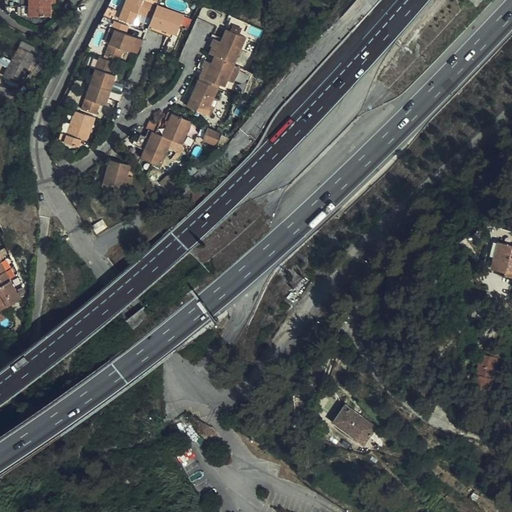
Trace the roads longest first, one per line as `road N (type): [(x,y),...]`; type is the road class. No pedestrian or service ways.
road 1 (unclassified): [(46,182),(182,379),(215,400),(232,400),(258,384),(339,266),(511,114)]
road 2 (motorway): [(0,458),(287,236),(511,11)]
road 3 (motorway): [(413,0),(182,240),(0,391)]
road 4 (unknown): [(89,251),(227,158),(367,0)]
road 5 (residential): [(46,182),(172,94),(204,27)]
road 6 (unclassified): [(100,0),(40,122),(46,182)]
